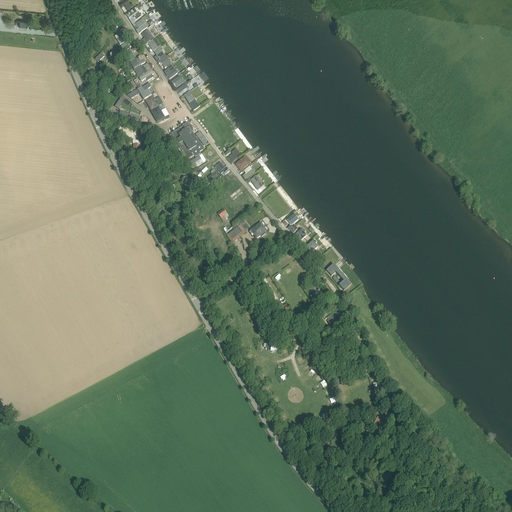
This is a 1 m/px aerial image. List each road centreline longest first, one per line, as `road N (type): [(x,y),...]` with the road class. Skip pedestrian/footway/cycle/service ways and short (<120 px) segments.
road 1 (tertiary): [(336,511),(282,448),(197,305)]
road 2 (tertiary): [(197,305),(91,111)]
road 3 (residential): [(291,238),(189,114)]
road 4 (residential): [(112,0),(189,114)]
road 5 (residential): [(367,351),(335,289),(291,238)]
road 6 (track): [(275,362),(291,357),(300,341),(254,264)]
